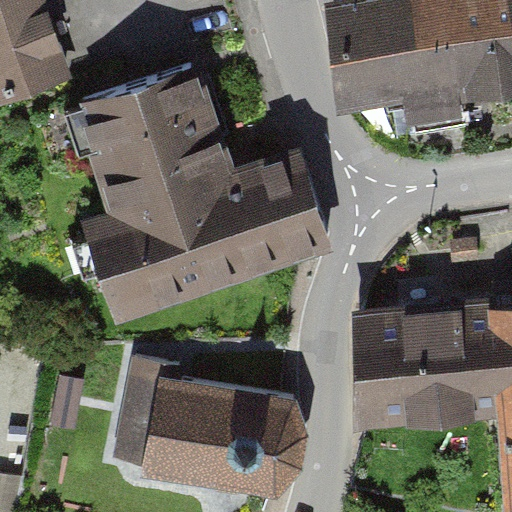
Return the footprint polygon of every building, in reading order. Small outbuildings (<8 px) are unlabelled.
[(0,0),(0,125),(74,101),(40,0),(0,0)] [(511,7),(511,0),(377,0),(335,6),(350,114),(511,92),(511,7)] [(112,307),(334,232),(300,133),(238,154),(205,57),(74,101),(107,197),(78,207),(112,307)] [(511,497),(511,302),(493,303),(498,498),(511,497)] [(491,317),(355,322),(359,427),(495,422),(491,317)] [(166,360),(135,354),(115,456),(130,458),(146,462),(232,476),(256,480),(268,483),(280,477),(288,470),(297,459),(302,450),(306,436),(306,424),(302,404),(296,394),(286,383),(166,360)]
